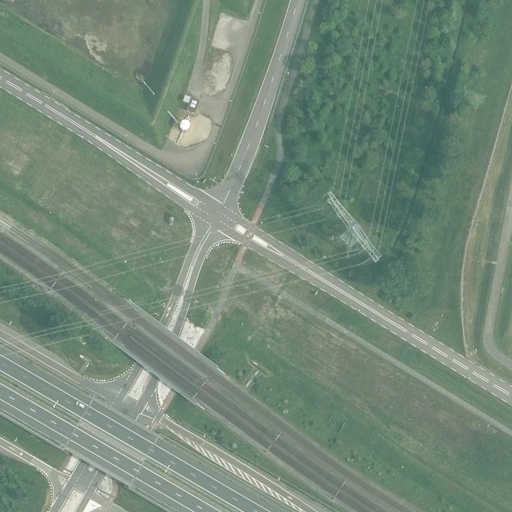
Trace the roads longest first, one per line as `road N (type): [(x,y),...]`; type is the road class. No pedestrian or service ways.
road 1 (motorway): [(252,511),(0,365)]
road 2 (unclassified): [(511,397),(279,253)]
road 3 (unclassified): [(216,217),(0,77)]
road 4 (motorway): [(0,393),(203,511)]
road 5 (unclassified): [(216,217),(300,0)]
road 6 (motorway): [(311,511),(140,407)]
road 7 (unclassified): [(140,407),(209,231)]
road 8 (unclassified): [(209,231),(120,397)]
road 9 (motorway): [(120,397),(0,334)]
